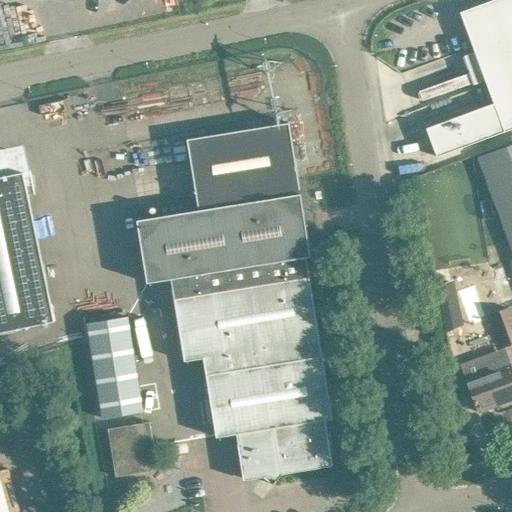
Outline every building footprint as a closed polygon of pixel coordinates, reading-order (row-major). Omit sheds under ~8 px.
[(511,0),(493,0),(461,12),(494,103),(427,128),(437,157),(511,129),(511,0)] [(39,14),(24,17),(27,30),(42,27),(39,14)] [(311,256),(301,194),(289,121),(188,138),(199,210),(138,220),(148,282),(172,279),(185,361),(204,358),(217,437),(237,433),(245,479),(264,475),(274,482),(273,484),(274,485),(283,473),(332,464),(325,419),(333,418),(306,257),(311,256)] [(511,145),(479,157),(511,247),(511,145)] [(101,156),(105,169),(120,165),(116,152),(101,156)] [(39,324),(54,321),(24,172),(1,177),(0,171),(0,345),(24,341),(23,336),(41,332),(39,324)] [(330,245),(328,235),(318,236),(319,246),(330,245)] [(437,286),(440,301),(445,332),(463,325),(453,280),(437,286)] [(459,289),(463,303),(489,296),(484,282),(459,289)] [(511,318),(508,308),(494,313),(505,347),(511,344),(511,318)] [(103,418),(144,411),(128,316),(87,323),(103,418)] [(496,351),(461,364),(466,380),(478,412),(511,399),(511,366),(511,364),(502,367),(496,351)] [(150,421),(109,428),(116,477),(158,470),(150,421)] [(0,511),(9,511),(0,479),(0,511)]
